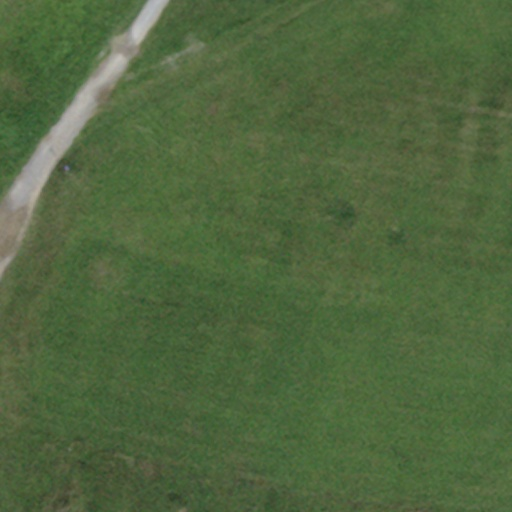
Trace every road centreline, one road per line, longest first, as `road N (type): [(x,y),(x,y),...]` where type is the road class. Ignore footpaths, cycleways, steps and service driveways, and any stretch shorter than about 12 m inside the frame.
road 1 (track): [(161,0),(0,231)]
road 2 (track): [(89,99),(290,0)]
